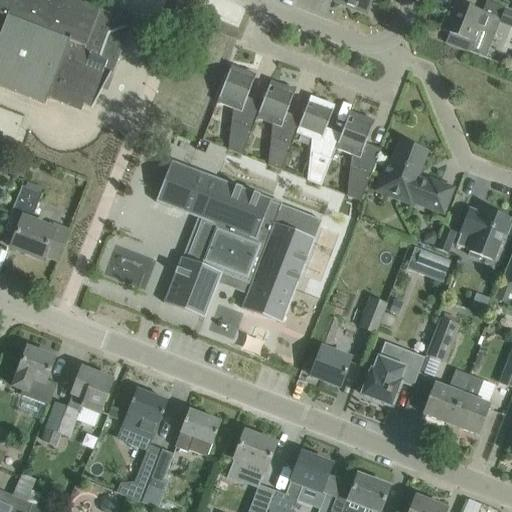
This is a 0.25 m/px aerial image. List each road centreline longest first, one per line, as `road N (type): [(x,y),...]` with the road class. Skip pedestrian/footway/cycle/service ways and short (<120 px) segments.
road 1 (tertiary): [(511,496),(10,302)]
road 2 (residential): [(402,59),(389,89),(376,93),(258,49),(269,5)]
road 3 (residential): [(511,180),(467,164),(431,85),(402,59)]
road 4 (residential): [(387,52),(269,5)]
